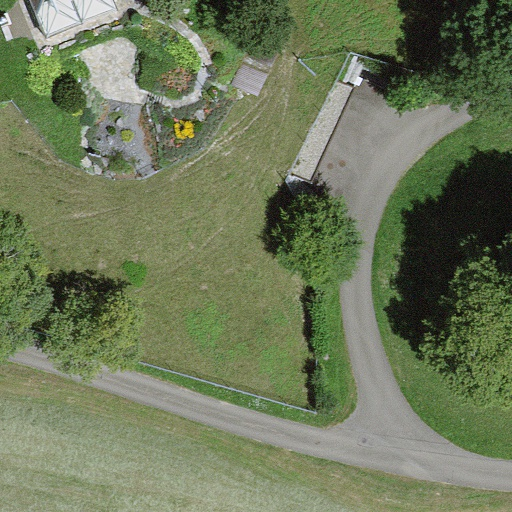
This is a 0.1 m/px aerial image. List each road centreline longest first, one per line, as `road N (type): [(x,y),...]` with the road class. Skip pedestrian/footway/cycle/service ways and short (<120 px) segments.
road 1 (track): [(0,342),(359,459),(452,478),(511,479)]
road 2 (track): [(437,475),(382,400),(361,274),(431,138),(511,92)]
